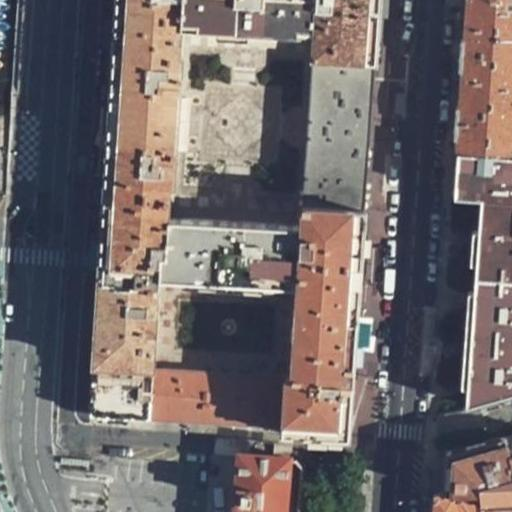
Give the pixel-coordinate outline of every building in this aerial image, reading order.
[(115,0),(106,148),(91,414),(128,417),(129,406),(153,409),(155,395),(211,400),(210,424),(350,436),(379,0),(115,0)] [(511,0),(468,0),(465,42),(460,113),(457,150),(510,154),(511,144),(511,143),(511,7),(505,6),(504,0),(511,0)] [(511,153),(510,154),(457,150),(456,163),(511,167),(511,153)] [(511,167),(456,163),(454,199),(483,200),(479,238),(474,301),(467,388),(465,411),(511,397),(511,167)] [(128,417),(210,424),(211,400),(155,395),(153,409),(129,406),(128,417)] [(445,471),(446,495),(476,493),(481,493),(481,511),(511,511),(511,437),(444,446),(445,471)] [(277,441),(250,440),(249,455),(275,457),(277,441)] [(239,454),(234,511),(290,511),(295,458),(275,457),(249,455),(239,454)] [(430,511),(477,511),(476,493),(446,495),(432,496),(430,511)]
